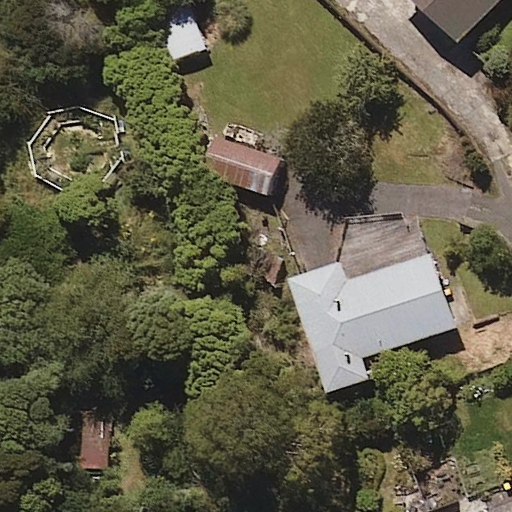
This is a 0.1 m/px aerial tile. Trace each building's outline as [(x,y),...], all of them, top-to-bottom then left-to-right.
[(210,43),(193,0),(155,0),(177,55),(210,43)] [(424,0),(460,33),(491,0),(424,0)] [(287,145),(221,124),(207,167),(274,188),(287,145)] [(370,345),(461,318),(439,241),(364,264),(360,249),(301,267),(335,379),(377,366),(370,345)] [(511,511),(511,493),(462,511),(511,511)]
